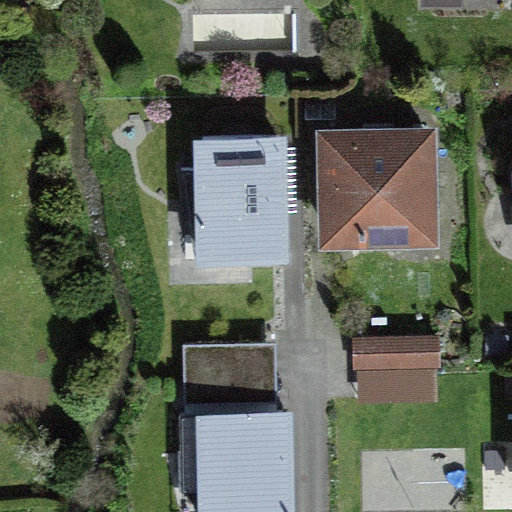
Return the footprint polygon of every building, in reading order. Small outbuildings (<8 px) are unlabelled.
[(432,229),(429,133),(326,136),(329,233),(432,229)] [(282,253),(280,135),(192,137),(194,254),(282,253)] [(435,335),(359,335),(359,364),(435,365),(435,335)] [(240,341),(181,341),(183,370),(239,370),(240,341)] [(239,400),(239,370),(183,370),(183,400),(239,400)] [(284,511),(284,414),(178,415),(179,455),(205,455),(205,511),(284,511)]
